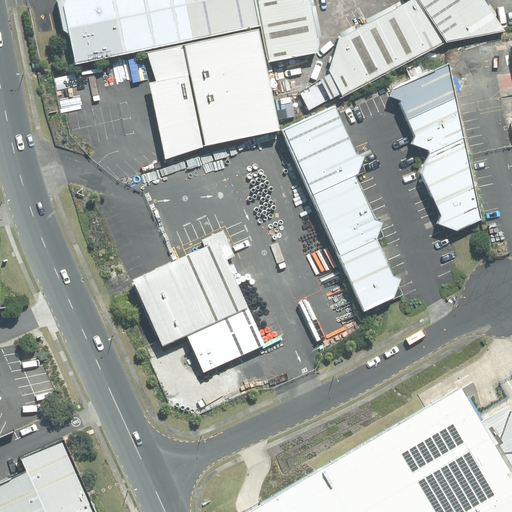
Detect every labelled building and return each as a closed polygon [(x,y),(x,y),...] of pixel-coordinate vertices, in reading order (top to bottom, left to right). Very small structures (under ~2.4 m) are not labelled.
[(258,0),(69,0),(65,6),(79,71),(150,57),(265,34),(258,0)] [(322,58),(310,0),(258,0),(265,34),(272,68),(322,58)] [(410,0),(341,42),(331,81),(342,102),(441,48),(411,0),(410,0)] [(503,36),(478,0),(411,0),(439,44),(503,36)] [(170,167),(204,152),(287,140),(272,68),(265,34),(150,57),(158,81),(152,89),(170,167)] [(440,233),(459,239),(478,226),(456,69),(396,91),(394,102),(404,109),(417,140),(417,149),(431,156),(426,177),(443,218),(440,233)] [(343,113),(293,138),(365,320),(395,304),(403,285),(390,282),(377,245),(385,227),(375,225),(360,184),(370,162),(361,160),(343,113)] [(139,283),(168,350),(189,340),(204,375),(265,349),(221,248),(139,283)] [(0,318),(9,316),(0,269),(0,268),(0,318)] [(249,506),(238,511),(511,511),(511,489),(502,473),(492,454),(480,434),(474,423),(454,389),(249,506)] [(511,425),(502,408),(474,423),(480,434),(492,454),(502,473),(511,489),(511,425)] [(0,491),(0,511),(98,511),(70,448),(32,465),(37,476),(0,491)]
